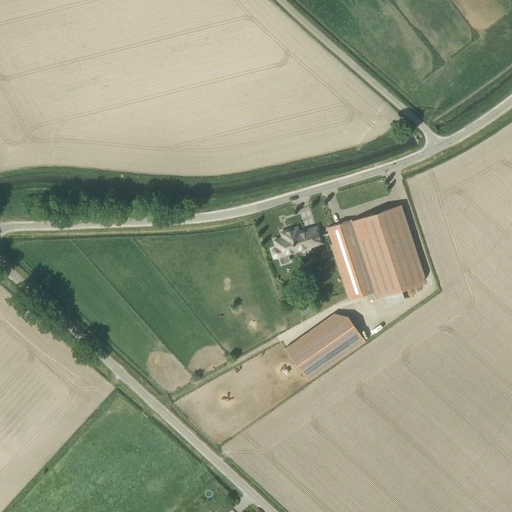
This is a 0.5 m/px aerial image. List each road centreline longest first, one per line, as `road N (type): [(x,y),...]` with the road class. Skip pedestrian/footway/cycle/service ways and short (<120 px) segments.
road 1 (unclassified): [(0,232),(225,217),(437,150)]
road 2 (unclassified): [(268,511),(0,264)]
road 3 (unclassified): [(437,150),(283,0)]
